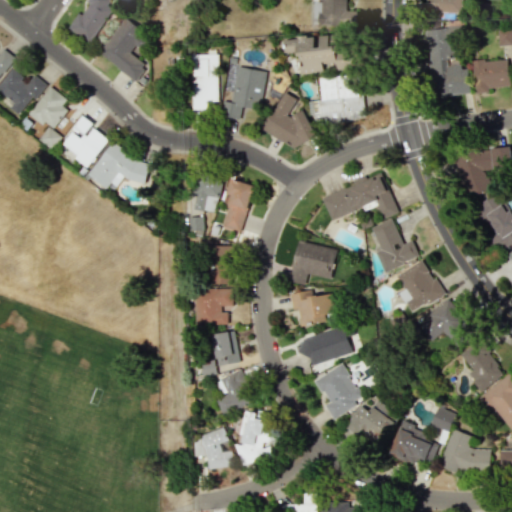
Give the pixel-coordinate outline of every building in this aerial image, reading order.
[(78,13),(68,28),(90,43),(118,1),(115,0),(87,0),(86,2),(89,5),(82,16),(78,13)] [(346,0),(318,0),(319,1),(314,1),(313,25),(357,26),(357,11),(346,10),(346,0)] [(462,13),(462,0),(425,0),(425,11),(462,13)] [(98,52),(135,82),(147,67),(133,55),(149,35),(126,16),(98,52)] [(426,30),(434,97),(471,93),(467,62),(455,63),(451,27),(426,30)] [(511,28),(497,29),(498,45),(511,44),(511,28)] [(300,73),(324,72),(324,62),(337,61),(338,69),(354,68),(352,33),(321,35),(321,46),(316,46),(316,36),(286,38),(286,52),(299,52),(300,73)] [(0,75),(14,57),(3,48),(0,52),(0,75)] [(211,109),(211,103),(218,102),(217,54),(191,54),(193,110),(211,109)] [(474,93),(489,92),(488,87),(510,86),(509,59),(473,60),(474,93)] [(266,71),(237,66),(231,102),(224,101),(221,116),(240,120),(242,107),(260,110),(266,71)] [(21,116),(45,83),(33,74),(28,81),(10,68),(0,82),(0,92),(14,102),(9,108),(21,116)] [(320,78),(322,100),(309,101),(311,115),(316,114),(317,124),(364,118),(359,74),(320,78)] [(53,128),(68,110),(62,105),(66,99),(50,86),(28,113),(43,125),(45,122),(53,128)] [(298,115),(295,119),(287,114),(297,99),(284,91),(262,129),(296,150),(302,139),(311,144),(320,129),(298,115)] [(90,126),(92,124),(83,116),(61,144),(87,166),(108,140),(90,126)] [(139,185),(151,169),(112,141),(87,175),(106,188),(111,180),(115,183),(123,173),(139,185)] [(491,189),(490,185),(485,171),(489,170),(511,167),(511,166),(510,146),(486,148),(479,150),(473,151),(457,157),(453,157),(469,197),(491,189)] [(398,213),(382,173),(366,179),(366,178),(322,196),(331,220),(364,207),(365,210),(377,205),(383,219),(398,213)] [(215,212),(221,183),(197,178),(194,193),(196,193),(193,208),(215,212)] [(222,226),(241,231),(254,185),(231,179),(227,194),(232,195),(222,226)] [(492,234),(491,234),(500,250),(511,243),(511,213),(500,191),(476,205),(492,234)] [(371,227),(379,247),(375,249),(384,271),(419,257),(413,240),(403,244),(393,219),(371,227)] [(306,285),(308,274),(332,278),(337,248),(298,241),(290,282),(306,285)] [(230,285),(232,246),(210,245),(208,284),(230,285)] [(396,274),(404,290),(400,292),(411,313),(443,295),(424,259),(396,274)] [(196,324),(228,324),(228,308),(233,308),(232,288),(195,288),(196,324)] [(290,293),(293,311),(299,310),(301,326),(337,320),(333,293),(312,296),(311,290),(290,293)] [(456,347),(475,333),(451,300),(419,323),(432,341),(445,332),(456,347)] [(298,338),(301,352),(307,351),(310,364),(352,354),(346,326),(298,338)] [(240,362),(235,330),(213,334),(218,366),(240,362)] [(480,391),(504,373),(478,341),(460,354),(472,370),(467,374),(480,391)] [(203,375),(216,373),(215,359),(201,361),(203,375)] [(315,379),(328,403),(325,405),(332,418),(363,400),(343,363),(315,379)] [(254,402),(240,369),(220,378),(227,394),(216,399),(222,414),(254,402)] [(511,429),(511,375),(510,372),(477,399),(486,410),(491,406),(511,430),(511,429)] [(381,445),(400,414),(377,400),(370,411),(359,404),(347,424),(381,445)] [(456,413),(438,407),(432,425),(450,431),(456,413)] [(243,465),(274,456),(271,448),(263,446),(263,443),(271,441),(274,421),(258,419),(256,412),(244,410),(241,430),(242,434),(239,453),(243,465)] [(390,454),(412,463),(415,456),(432,462),(440,442),(412,431),(415,423),(403,419),(390,454)] [(490,449),(478,448),(467,444),(467,439),(469,434),(452,428),(440,463),(439,466),(451,470),(489,473),(490,449)] [(195,457),(206,455),(208,469),(234,465),(231,449),(224,450),(220,430),(201,433),(202,441),(193,443),(195,457)] [(511,450),(499,450),(499,473),(511,473),(511,450)] [(316,511),(316,493),(303,494),(304,504),(285,504),(284,511),(316,511)] [(322,511),(358,511),(359,504),(322,503),(322,511)]
